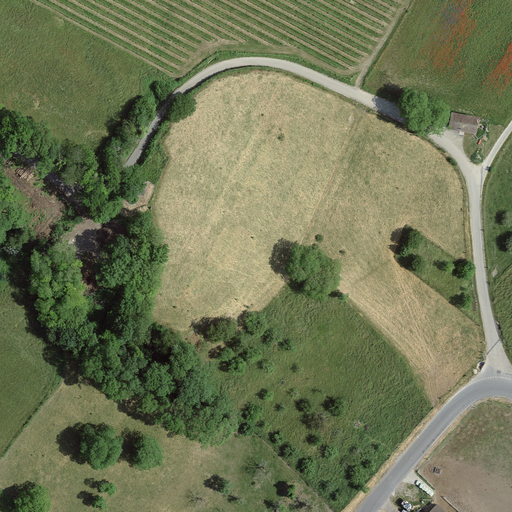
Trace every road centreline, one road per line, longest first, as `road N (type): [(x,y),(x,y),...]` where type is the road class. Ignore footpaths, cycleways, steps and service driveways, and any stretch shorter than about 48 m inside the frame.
road 1 (track): [(477,177),(448,143),(407,117),(294,65),(254,59),(215,66),(184,86),(116,177),(97,182),(0,128)]
road 2 (track): [(501,388),(483,290),(477,177)]
road 3 (tertiary): [(511,392),(466,397),(370,511)]
